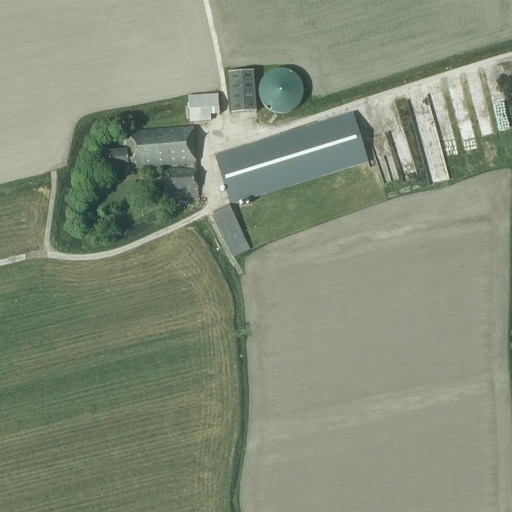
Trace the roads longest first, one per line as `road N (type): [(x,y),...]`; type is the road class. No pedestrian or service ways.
road 1 (track): [(198,216),(111,253),(0,262)]
road 2 (track): [(229,144),(205,0)]
